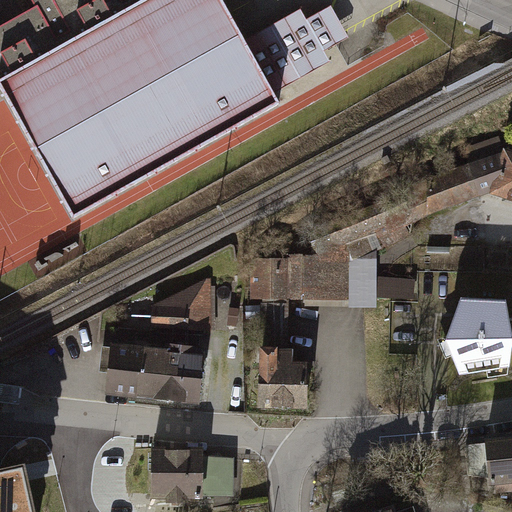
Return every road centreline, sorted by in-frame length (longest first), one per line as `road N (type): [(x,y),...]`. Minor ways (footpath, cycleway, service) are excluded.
road 1 (residential): [(319,435),(36,419)]
road 2 (residential): [(511,415),(319,435)]
